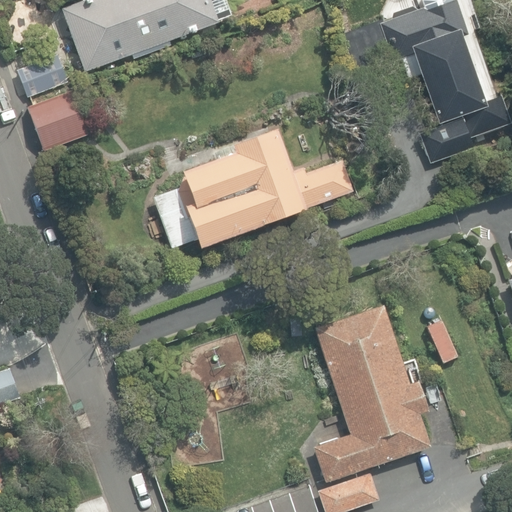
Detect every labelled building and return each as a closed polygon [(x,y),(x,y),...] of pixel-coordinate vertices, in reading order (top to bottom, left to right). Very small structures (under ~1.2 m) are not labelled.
[(84,0),(61,8),(84,72),(131,55),(133,59),(170,45),(169,41),(232,17),(225,0),(84,0)] [(420,132),(431,162),(471,147),(468,138),(508,124),(497,95),(481,101),(458,37),(465,34),(450,0),(419,0),(422,7),(414,10),(410,6),(391,13),(390,17),(390,19),(379,22),(378,20),(340,34),(354,72),(390,59),(391,62),(400,59),(407,78),(418,74),(436,124),(434,124),(435,127),(420,132)] [(21,71),(28,92),(64,78),(56,58),(21,71)] [(27,107),(43,150),(88,134),(72,90),(27,107)] [(197,239),(201,249),(305,211),(304,207),(349,191),(338,160),(304,172),(302,167),(295,170),(280,130),(213,154),(215,161),(172,177),(179,196),(156,204),(172,248),(197,239)] [(511,235),(495,242),(509,280),(506,281),(511,297),(511,235)] [(311,446),(323,482),(390,459),(429,447),(418,414),(427,411),(417,380),(408,383),(390,331),(381,304),(313,327),(348,433),(311,446)] [(442,364),(457,357),(440,320),(425,327),(442,364)] [(0,405),(21,398),(11,370),(0,374),(0,405)] [(317,490),(323,511),(340,511),(377,500),(369,473),(317,490)]
